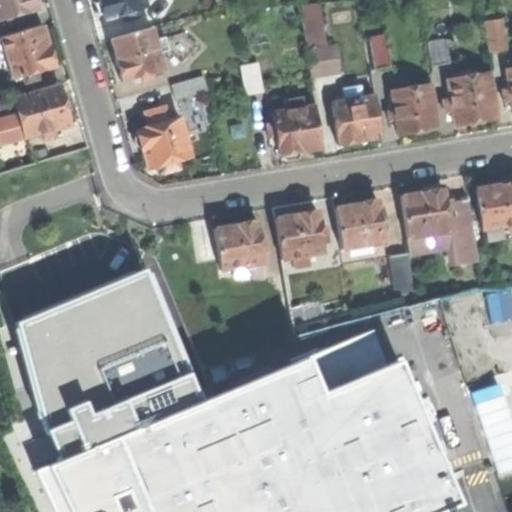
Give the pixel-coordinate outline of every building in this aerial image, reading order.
[(0,0),(0,19),(7,18),(19,14),(38,9),(35,0),(0,0)] [(97,0),(100,8),(103,20),(122,14),(124,21),(136,18),(134,10),(146,7),(143,0),(97,0)] [(21,21),(19,14),(7,18),(9,25),(21,21)] [(505,18),(487,20),(489,51),(507,50),(505,18)] [(45,69),(55,67),(51,53),(49,45),(47,45),(41,24),(1,35),(3,42),(8,61),(13,78),(30,73),(45,69)] [(151,28),(111,39),(117,59),(115,60),(118,68),(121,81),(131,78),(133,86),(147,82),(145,74),(163,69),(159,54),(155,40),(151,28)] [(375,68),(392,64),(386,33),(369,36),(375,68)] [(165,37),(155,40),(159,54),(169,51),(165,37)] [(427,44),(431,67),(450,64),(446,41),(427,44)] [(310,74),(337,69),(332,45),(306,50),(310,74)] [(246,94),(262,91),(258,63),(241,66),(246,94)] [(511,68),(507,70),(510,89),(502,91),(504,103),(511,102),(511,103),(511,68)] [(47,76),(45,69),(30,73),(32,80),(47,76)] [(475,122),(497,119),(490,73),(448,79),(451,99),(442,100),(444,113),(453,112),(455,126),(475,122)] [(169,85),(174,101),(200,93),(195,78),(169,85)] [(53,129),(71,124),(65,103),(60,85),(13,98),(17,114),(24,137),(41,132),(53,129)] [(418,132),(438,129),(431,85),(392,91),(395,110),(396,119),(399,135),(418,132)] [(349,92),(350,100),(362,98),(360,90),(349,92)] [(361,140),(381,136),(374,96),(362,98),(350,100),(332,103),(334,114),(325,115),(327,128),(336,126),(339,145),(352,143),(361,141),(361,140)] [(289,101),(291,110),(304,108),(302,99),(289,101)] [(164,106),(145,112),(149,125),(137,129),(137,131),(135,131),(136,134),(134,135),(134,143),(140,149),(142,148),(145,157),(148,168),(161,165),(163,173),(178,168),(176,161),(190,156),(178,117),(168,120),(164,106)] [(322,148),(315,106),(304,108),(291,110),(273,113),(274,122),(267,124),(269,137),(276,136),(279,155),(283,154),(283,157),(287,160),(297,159),(300,155),(299,151),(310,150),(322,148)] [(389,120),(396,119),(395,110),(388,111),(389,120)] [(0,143),(24,137),(17,114),(0,119),(0,143)] [(55,136),(53,129),(41,132),(43,140),(55,136)] [(502,227),(511,224),(511,177),(504,179),(502,184),(491,186),(476,189),(483,230),(486,229),(502,227)] [(407,239),(450,231),(442,189),(440,189),(439,187),(435,184),(424,186),(421,190),(422,192),(412,194),(399,196),(407,239)] [(341,250),(384,243),(377,199),(361,202),(354,203),(354,205),(334,208),(341,250)] [(274,218),(281,259),(293,257),(307,255),(323,252),(321,240),(319,229),(316,209),(303,211),(294,213),(295,214),(274,218)] [(221,270),(263,263),(262,252),(259,237),(256,219),(233,223),(234,225),(225,226),(214,228),(216,243),(221,270)] [(327,227),(319,229),(321,240),(329,239),(327,227)] [(503,238),(502,227),(486,229),(488,240),(503,238)] [(267,236),(259,237),(262,252),(269,250),(267,236)] [(454,247),(458,271),(475,268),(471,244),(454,247)] [(390,257),(396,294),(413,291),(407,254),(390,257)] [(309,264),(307,255),(293,257),(295,267),(309,264)] [(116,437),(205,400),(149,270),(19,323),(46,432),(58,460),(116,437)] [(511,290),(485,295),(490,324),(511,320),(511,290)] [(146,511),(417,511),(408,489),(431,480),(369,332),(205,400),(116,437),(146,511)] [(511,422),(499,383),(471,392),(498,475),(511,470),(511,422)] [(451,511),(437,477),(431,480),(408,489),(417,511),(451,511)]
